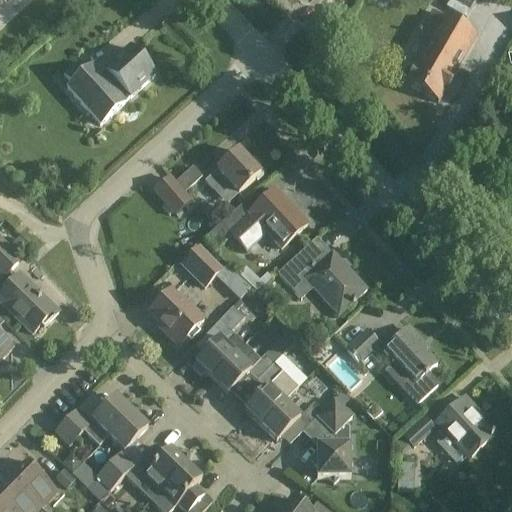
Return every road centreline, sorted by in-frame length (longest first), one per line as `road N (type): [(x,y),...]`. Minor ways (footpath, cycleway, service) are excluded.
road 1 (tertiary): [(511,326),(264,57)]
road 2 (residential): [(78,228),(264,57)]
road 3 (residential): [(236,511),(259,480),(108,333)]
road 4 (residential): [(0,437),(108,333)]
